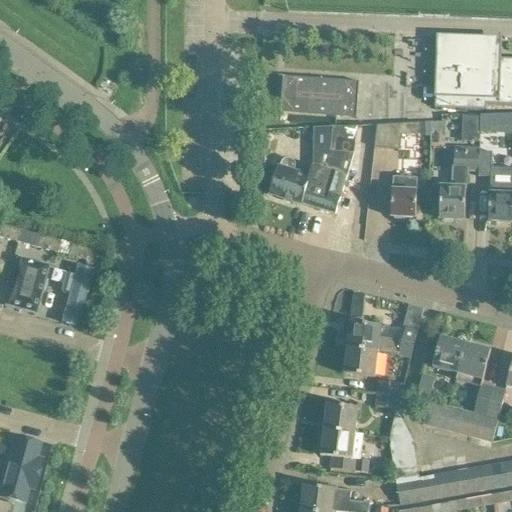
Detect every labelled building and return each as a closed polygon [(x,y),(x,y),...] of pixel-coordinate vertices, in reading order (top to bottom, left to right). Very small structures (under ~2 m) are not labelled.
[(489,48),(437,46),(435,108),(441,108),(487,110),(487,104),(511,105),(511,59),(502,59),(489,59),(489,48)] [(358,84),(284,79),(284,78),(283,78),(280,114),(281,114),(281,112),(355,118),(355,119),(357,119),(360,83),(358,83),(358,84)] [(480,118),(463,117),(462,142),(479,142),(480,118)] [(421,135),(420,125),(376,127),(374,149),(400,152),(402,136),(421,135)] [(333,128),(330,152),(354,155),(358,127),(333,128)] [(266,133),(254,133),(254,167),(266,167),(266,133)] [(465,221),(467,172),(479,173),(480,151),(480,148),(455,147),(453,186),(441,186),(439,220),(443,220),(443,222),(453,223),(454,221),(465,221)] [(278,167),(270,196),(303,205),(337,214),(348,177),(354,155),(330,152),(318,150),(313,167),(310,176),(309,175),(309,176),(295,172),(296,169),(296,165),(294,161),(291,159),(286,159),(283,161),(281,164),(280,167),(278,167)] [(492,178),(493,152),(480,151),(479,173),(479,178),(492,178)] [(260,196),(260,175),(252,175),(252,195),(260,196)] [(415,219),(416,179),(393,178),(391,218),(394,218),(394,221),(403,221),(404,219),(415,219)] [(511,223),(511,186),(490,186),(489,222),(511,223)] [(0,238),(18,244),(21,232),(0,226),(0,238)] [(60,243),(60,242),(21,232),(18,244),(57,254),(60,243)] [(96,264),(99,252),(60,242),(60,243),(57,254),(75,258),(75,259),(96,264)] [(18,260),(6,307),(35,314),(47,268),(18,260)] [(70,269),(68,278),(61,276),(55,298),(64,300),(57,328),(77,333),(93,276),(70,269)] [(354,294),(352,303),(363,305),(365,296),(354,294)] [(380,339),(381,327),(349,323),(346,349),(378,353),(399,356),(399,357),(411,360),(419,332),(406,329),(403,341),(380,339)] [(458,375),(466,345),(441,338),(433,369),(458,375)] [(458,375),(457,381),(468,384),(469,378),(484,382),(492,351),(466,345),(458,375)] [(375,378),(378,353),(346,349),(343,375),(375,378)] [(429,401),(435,379),(423,376),(417,399),(429,402),(429,401)] [(401,398),(404,385),(379,382),(377,394),(399,397),(399,398),(401,398)] [(481,387),(474,413),(476,414),(487,417),(494,390),(483,387),(481,386),(481,387)] [(499,420),(506,393),(494,390),(487,417),(499,420)] [(398,410),(399,398),(399,397),(377,394),(376,408),(398,411),(398,410)] [(435,428),(441,404),(429,401),(429,402),(423,425),(435,428)] [(446,431),(452,407),(441,404),(435,428),(446,431)] [(355,435),(358,409),(326,405),(323,431),(355,435)] [(458,434),(464,411),(452,407),(446,431),(458,434)] [(414,442),(409,434),(403,422),(401,411),(398,410),(398,411),(391,438),(391,446),(414,442)] [(470,437),(476,414),(474,413),(464,411),(458,434),(470,437)] [(481,440),(487,417),(476,414),(470,437),(481,440)] [(493,443),(499,420),(487,417),(481,440),(493,443)] [(360,460),(363,436),(355,435),(323,431),(320,457),(332,458),(330,470),(368,474),(370,462),(360,460)] [(43,446),(12,438),(0,482),(0,499),(36,508),(42,484),(34,482),(43,446)] [(414,442),(391,446),(393,457),(416,453),(414,442)] [(418,466),(416,453),(393,457),(395,470),(418,466)] [(508,488),(504,464),(492,466),(497,490),(508,488)] [(420,479),(418,466),(395,470),(397,483),(420,479)] [(497,490),(492,466),(481,468),(485,492),(497,490)] [(485,492),(481,468),(469,470),(473,494),(485,492)] [(473,494),(469,470),(457,472),(461,497),(473,494)] [(461,497),(457,472),(445,474),(449,499),(461,497)] [(449,499),(445,474),(433,476),(438,501),(449,499)] [(438,501),(433,476),(420,479),(424,503),(438,501)] [(424,503),(420,479),(397,483),(401,507),(424,503)] [(349,502),(351,492),(303,487),(300,511),(368,511),(370,504),(349,502)] [(511,502),(511,492),(490,496),(492,506),(511,502)] [(492,506),(490,496),(465,501),(467,510),(492,506)] [(465,501),(449,503),(450,511),(457,511),(467,510),(465,501)] [(0,502),(0,511),(33,511),(0,502)]
